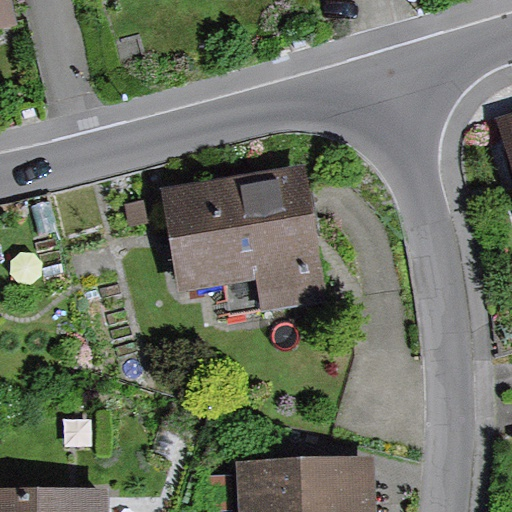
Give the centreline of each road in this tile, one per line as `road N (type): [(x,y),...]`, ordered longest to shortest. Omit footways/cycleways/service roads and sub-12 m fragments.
road 1 (residential): [(401,73),(435,259),(448,387),(441,511)]
road 2 (residential): [(401,73),(0,173)]
